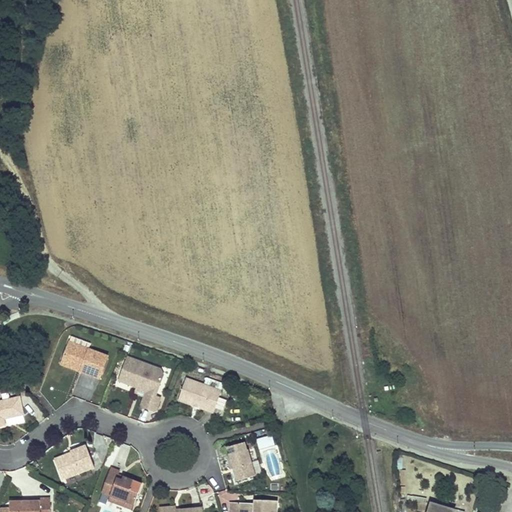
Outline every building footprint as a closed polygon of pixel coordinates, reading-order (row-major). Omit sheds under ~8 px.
[(63,360),(82,367),(89,349),(70,342),(63,360)] [(109,357),(89,349),(82,367),(81,372),(100,379),(109,357)] [(161,370),(128,357),(119,381),(138,388),(141,390),(140,393),(146,395),(145,397),(142,405),(144,408),(153,412),(157,410),(161,398),(157,397),(154,396),(157,387),(161,385),(164,377),(165,376),(162,370),(161,370)] [(82,367),(63,360),(62,365),(81,372),(82,367)] [(222,391),(187,379),(179,401),(193,406),(196,405),(199,406),(200,408),(214,413),(222,391)] [(140,393),(141,390),(138,388),(136,394),(145,397),(146,395),(140,393)] [(0,402),(0,427),(8,426),(7,420),(20,417),(25,416),(23,404),(21,398),(9,400),(0,402)] [(260,450),(274,444),(271,435),(256,440),(260,450)] [(256,476),(249,451),(247,451),(245,444),(228,448),(234,468),(237,467),(238,471),(235,472),(237,481),(256,476)] [(71,453),(72,456),(79,474),(95,468),(87,446),(71,452),(71,453)] [(71,453),(55,459),(56,463),(72,456),(71,453)] [(63,480),(79,474),(72,456),(56,463),(63,480)] [(102,492),(111,495),(117,479),(118,475),(120,470),(111,467),(102,492)] [(117,479),(111,495),(134,504),(139,493),(130,490),(134,481),(125,478),(123,481),(117,479)] [(130,490),(139,493),(142,484),(134,481),(130,490)] [(109,499),(133,508),(134,504),(111,495),(109,499)] [(11,507),(11,511),(51,511),(51,499),(41,499),(41,501),(29,501),(29,504),(24,504),(24,501),(11,502),(11,505),(11,507)] [(255,504),(254,511),(276,511),(277,501),(263,500),(263,504),(255,504)] [(254,511),(255,504),(231,503),(230,511),(254,511)] [(441,511),(443,506),(431,503),(428,511),(441,511)]
